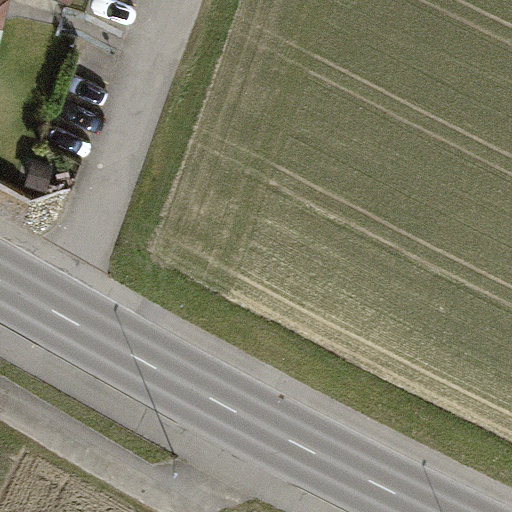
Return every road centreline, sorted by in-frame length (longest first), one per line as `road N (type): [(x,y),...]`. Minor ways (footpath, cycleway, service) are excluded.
road 1 (primary): [(56,311),(437,511)]
road 2 (residential): [(56,311),(181,0)]
